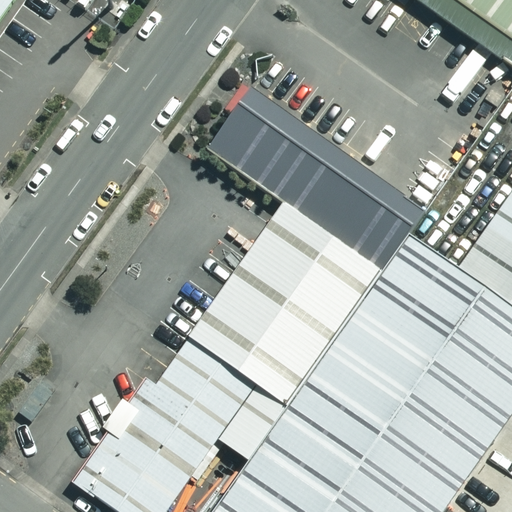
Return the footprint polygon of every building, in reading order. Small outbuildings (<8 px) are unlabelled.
[(0,0),(0,46),(32,0),(0,0)] [(511,7),(501,0),(379,0),(511,96),(511,7)] [(423,208),(247,86),(246,87),(240,83),(223,108),(226,110),(200,146),(279,203),(376,271),(406,232),(423,208)] [(511,185),(456,266),(511,304),(511,185)] [(159,511),(213,435),(245,457),(376,271),(279,203),(153,383),(142,375),(123,401),(115,396),(96,423),(105,429),(71,478),(119,511),(159,511)] [(511,304),(456,266),(406,232),(376,271),(245,457),(206,511),(436,511),(511,403),(511,304)]
